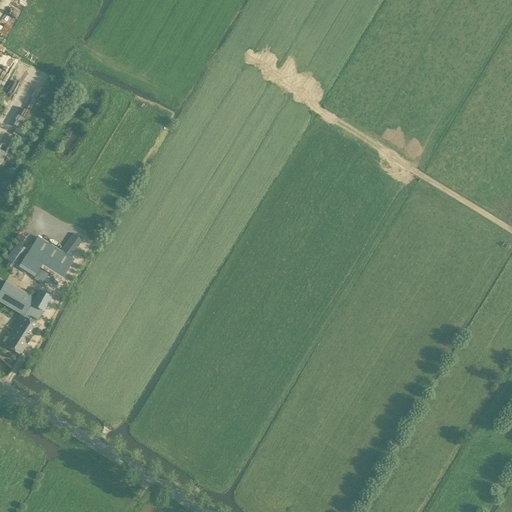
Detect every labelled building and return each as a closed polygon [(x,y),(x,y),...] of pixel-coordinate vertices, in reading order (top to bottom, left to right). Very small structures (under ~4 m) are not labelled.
[(0,58),(4,61),(10,49),(4,46),(0,44),(0,58)] [(19,110),(30,114),(44,76),(33,72),(19,110)] [(107,219),(99,215),(89,235),(97,239),(107,219)] [(19,234),(16,239),(22,243),(25,238),(19,234)] [(81,240),(72,234),(62,248),(61,248),(60,249),(70,256),(81,240)] [(37,238),(27,255),(62,278),(63,278),(74,260),(37,238)] [(15,265),(26,249),(18,243),(6,259),(15,265)] [(40,268),(34,279),(43,283),(49,272),(40,268)] [(6,282),(0,292),(0,301),(23,316),(20,315),(9,333),(8,332),(2,344),(20,355),(37,324),(26,318),(28,314),(38,320),(43,311),(32,305),(35,298),(6,282)]
